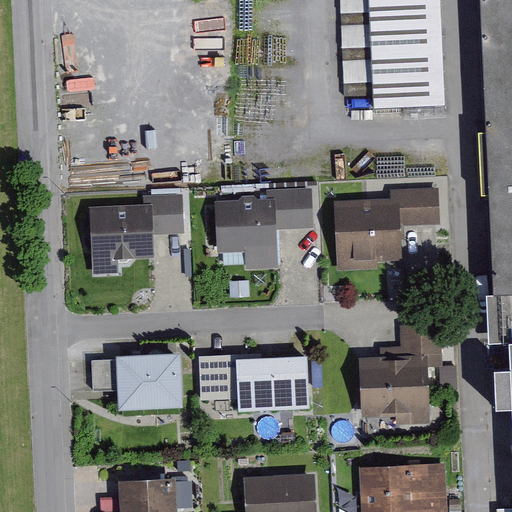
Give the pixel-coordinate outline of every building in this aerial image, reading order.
[(445,0),(375,0),(381,111),(451,108),(445,0)] [(511,0),(488,0),(499,294),(511,293),(511,0)] [(252,270),(284,269),(282,231),(319,229),(317,189),(276,191),(277,200),(221,203),(224,253),(251,251),(252,270)] [(407,260),(405,231),(443,229),(441,189),(400,191),(401,200),(340,203),(343,270),(386,268),(385,261),(407,260)] [(149,197),(150,206),(94,209),(98,276),(127,275),(127,262),(160,261),(159,236),(192,235),(190,194),(149,197)] [(437,420),(434,366),(446,366),(444,325),(408,327),(410,357),(366,359),(369,424),(437,420)] [(314,359),(243,363),(243,355),(204,357),(207,402),(244,400),(244,414),(317,410),(314,359)] [(100,392),(122,391),(123,411),(190,408),(188,357),(99,361),(100,392)] [(450,511),(449,466),(367,470),(368,511),(450,511)] [(323,511),(322,475),(251,479),(252,511),(323,511)] [(183,511),(182,481),(124,483),(124,511),(183,511)]
